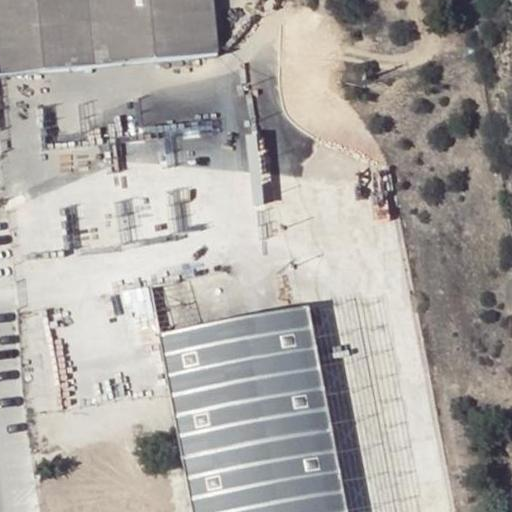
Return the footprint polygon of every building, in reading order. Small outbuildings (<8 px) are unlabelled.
[(0,0),(0,78),(38,75),(218,56),(211,0),(0,0)] [(38,75),(0,78),(0,91),(40,89),(38,75)] [(406,511),(450,511),(387,169),(339,177),(291,173),(252,165),(167,144),(133,153),(152,252),(347,215),(363,300),(366,299),(406,511)] [(157,340),(184,334),(174,285),(147,290),(157,340)] [(345,511),(406,511),(366,299),(363,300),(307,310),(345,511)] [(184,334),(157,340),(189,511),(345,511),(307,310),(184,334)] [(130,484),(135,511),(164,511),(158,479),(136,483),(130,484)] [(135,511),(130,484),(58,497),(37,501),(38,511),(135,511)]
